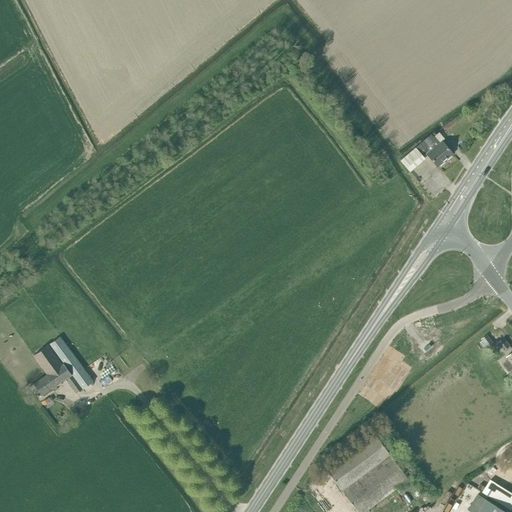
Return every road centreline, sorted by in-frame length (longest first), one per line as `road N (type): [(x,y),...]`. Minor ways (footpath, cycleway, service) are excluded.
road 1 (unclassified): [(274,511),(400,323),(456,304),(492,278)]
road 2 (primary): [(344,369),(446,231)]
road 3 (primary): [(435,225),(344,369)]
road 4 (primary): [(250,511),(344,369)]
road 5 (primary): [(511,110),(435,225)]
